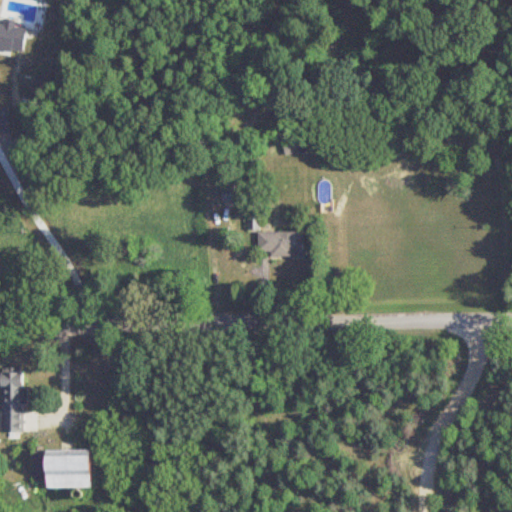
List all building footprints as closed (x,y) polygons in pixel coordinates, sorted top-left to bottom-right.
[(0,50),(25,54),(29,30),(15,28),(16,22),(5,20),(4,25),(0,24),(0,50)] [(249,202),(249,184),(222,184),(222,202),(249,202)] [(260,231),(260,255),(304,255),(304,231),(260,231)] [(26,432),(26,371),(2,371),(2,432),(26,432)] [(45,489),(90,489),(90,450),(34,450),(34,482),(45,482),(45,489)]
